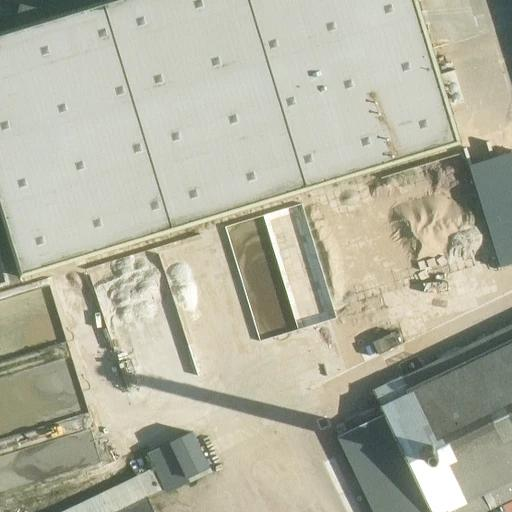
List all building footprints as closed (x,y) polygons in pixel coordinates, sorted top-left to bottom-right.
[(456,141),(412,0),(118,0),(0,36),(0,198),(23,273),(456,141)] [(511,324),(373,391),(384,415),(337,437),(372,511),(427,511),(430,511),(485,511),(511,499),(511,324)] [(379,354),(401,343),(395,331),(373,342),(379,354)] [(167,493),(189,483),(187,479),(208,470),(192,433),(149,452),(167,493)] [(155,511),(138,476),(61,511),(155,511)]
